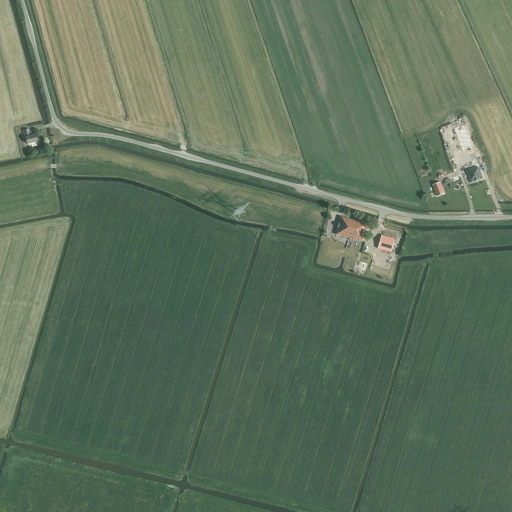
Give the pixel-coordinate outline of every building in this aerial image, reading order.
[(459,120),(450,124),(459,149),(456,150),(458,157),(471,153),(466,141),(463,132),(459,120)] [(31,136),(30,132),(29,129),(23,131),(25,138),(26,138),(28,144),(37,142),(36,135),(31,136)] [(474,170),(466,173),(471,185),(483,181),(478,169),(474,171),(474,170)] [(464,190),(459,177),(452,180),(454,185),(450,187),(451,191),(456,189),(458,193),(463,191),(464,190)] [(441,182),(433,185),(437,197),(445,194),(441,182)] [(363,242),(367,225),(341,217),(336,234),(363,242)] [(391,252),(395,239),(382,235),(378,248),(391,252)]
